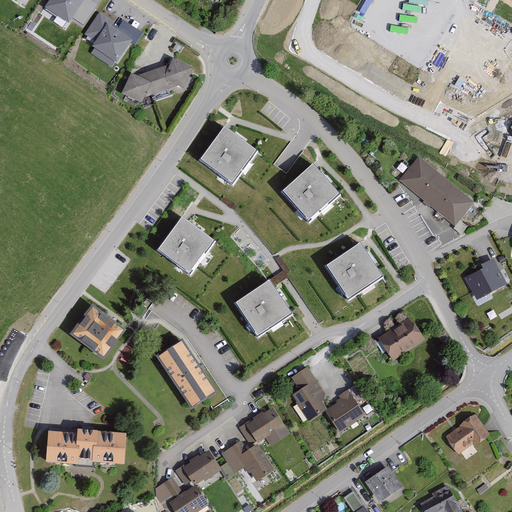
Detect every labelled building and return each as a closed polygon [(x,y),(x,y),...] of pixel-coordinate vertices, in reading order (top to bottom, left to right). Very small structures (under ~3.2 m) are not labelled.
[(50,0),(46,7),(69,23),(84,0),(50,0)] [(93,46),(117,63),(132,41),(111,26),(114,22),(100,12),(85,34),(96,41),(93,46)] [(172,63),(169,69),(137,80),(131,77),(121,96),(141,106),(144,100),(177,89),(183,92),(192,71),(172,63)] [(200,160),(232,184),(256,151),(224,128),(200,160)] [(473,202),(419,157),(400,180),(455,224),(473,202)] [(283,191),(310,221),(340,194),(314,164),(283,191)] [(157,250),(190,274),(214,242),(181,217),(157,250)] [(326,266),(349,300),(383,277),(360,243),(326,266)] [(506,287),(493,261),(478,268),(480,273),(465,281),(476,302),(506,287)] [(236,303),(258,337),(292,314),(269,281),(236,303)] [(125,332),(91,307),(71,336),(105,360),(125,332)] [(391,363),(424,341),(410,319),(377,342),(391,363)] [(216,394),(181,343),(156,360),(191,411),(216,394)] [(325,397),(307,370),(291,381),(299,393),(290,399),(307,425),(327,411),(319,401),(325,397)] [(356,386),(338,398),(340,401),(336,404),(338,406),(325,414),(339,435),(365,418),(356,405),(364,399),(356,386)] [(253,422),(239,431),(249,447),(255,444),(257,447),(265,442),(270,450),(289,437),(272,411),(263,416),(262,414),(252,420),(253,422)] [(489,439),(474,418),(445,438),(458,457),(474,446),(475,449),(489,439)] [(124,467),(126,436),(77,433),(77,437),(47,435),(45,466),(93,469),(93,465),(124,467)] [(248,454),(241,443),(221,456),(228,466),(234,476),(244,469),(250,478),(252,476),(258,485),(274,474),(257,448),(248,454)] [(221,473),(219,471),(208,453),(185,468),(184,467),(174,473),(184,488),(191,483),(194,488),(203,482),(205,484),(221,473)] [(234,476),(228,466),(219,471),(221,473),(226,481),(234,476)] [(403,491),(388,469),(365,485),(380,507),(403,491)] [(156,489),(156,498),(159,504),(179,493),(172,480),(156,489)] [(477,493),(480,496),(488,490),(485,487),(477,493)] [(200,511),(207,508),(194,488),(169,505),(173,511),(200,511)] [(459,511),(447,489),(431,497),(434,501),(421,508),(423,511),(459,511)] [(358,490),(347,494),(354,510),(364,505),(358,490)]
